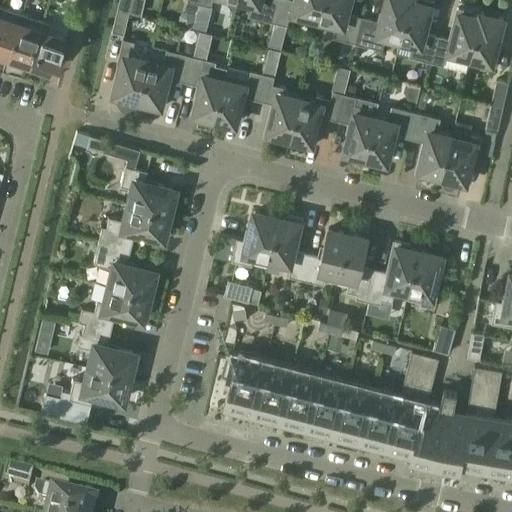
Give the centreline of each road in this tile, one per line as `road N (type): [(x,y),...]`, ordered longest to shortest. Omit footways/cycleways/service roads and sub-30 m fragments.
road 1 (residential): [(152,429),(509,511)]
road 2 (residential): [(511,229),(243,167),(223,169)]
road 3 (residential): [(223,169),(208,198),(152,429)]
road 4 (residential): [(0,114),(35,123),(0,259)]
road 5 (residential): [(223,169),(214,156),(90,119)]
